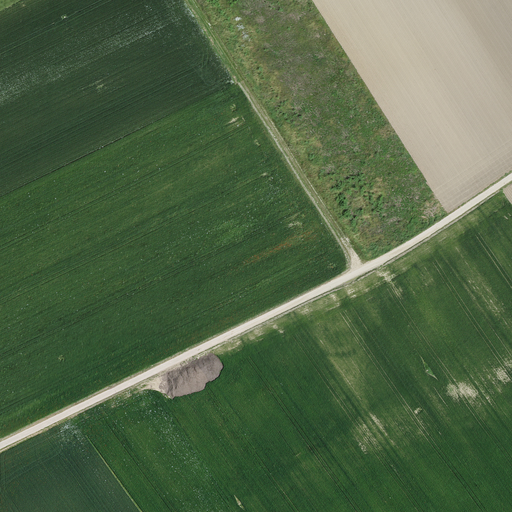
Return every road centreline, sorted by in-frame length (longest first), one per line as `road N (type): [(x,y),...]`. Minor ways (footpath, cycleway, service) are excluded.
road 1 (track): [(0,446),(389,255),(511,175)]
road 2 (track): [(190,0),(361,269)]
